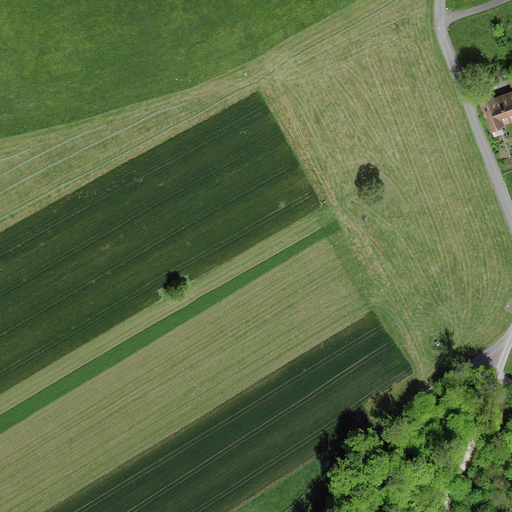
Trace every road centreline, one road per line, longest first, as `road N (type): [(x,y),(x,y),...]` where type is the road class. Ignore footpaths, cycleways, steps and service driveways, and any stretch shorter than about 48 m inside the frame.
road 1 (residential): [(511,226),(443,43),(439,0)]
road 2 (residential): [(440,511),(511,330)]
